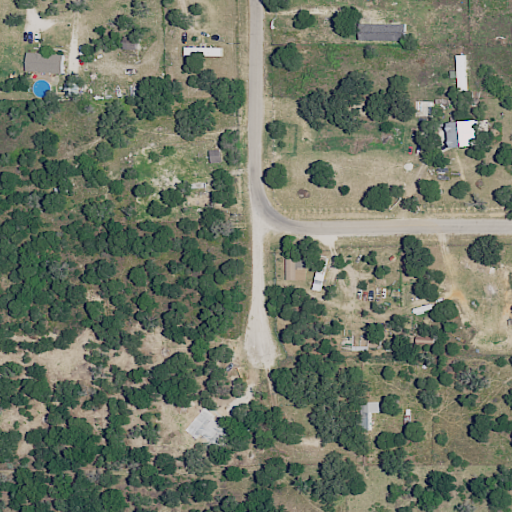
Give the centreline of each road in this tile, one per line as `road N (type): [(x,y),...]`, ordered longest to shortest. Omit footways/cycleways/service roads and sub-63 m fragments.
road 1 (residential): [(256,336),(256,0)]
road 2 (residential): [(511,227),(287,229),(255,208)]
